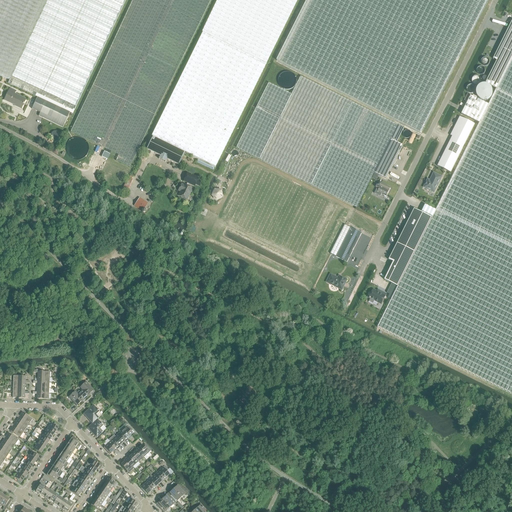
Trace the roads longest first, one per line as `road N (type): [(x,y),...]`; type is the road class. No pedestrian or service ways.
road 1 (unclassified): [(364,261),(494,0)]
road 2 (unclassified): [(107,192),(0,126)]
